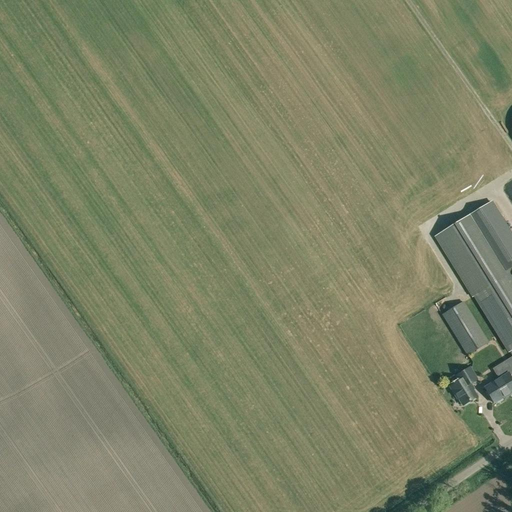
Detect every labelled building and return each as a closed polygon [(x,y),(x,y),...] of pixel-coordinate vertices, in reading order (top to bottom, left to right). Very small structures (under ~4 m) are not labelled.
[(511,232),(493,202),(434,239),(470,296),(510,272),(511,270),(511,232)] [(511,274),(510,272),(470,296),(471,297),(475,295),(511,354),(511,274)] [(467,355),(488,343),(463,302),(442,315),(467,355)] [(502,377),(485,388),(494,403),(507,395),(508,396),(511,393),(511,379),(510,375),(511,373),(511,357),(496,367),(502,377)] [(463,406),(477,397),(473,390),(473,389),(470,384),(477,380),(470,368),(457,376),(460,381),(450,387),(458,399),(459,399),(463,406)]
